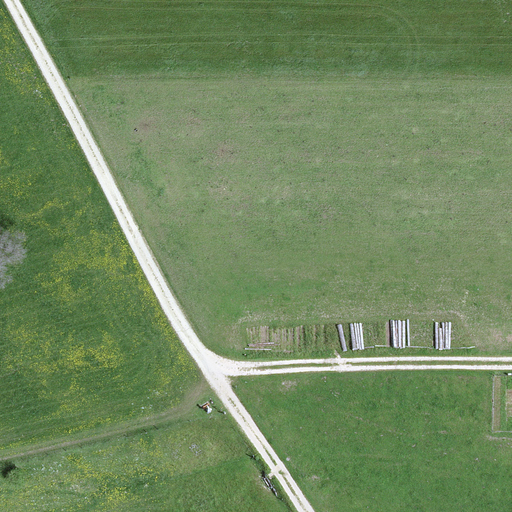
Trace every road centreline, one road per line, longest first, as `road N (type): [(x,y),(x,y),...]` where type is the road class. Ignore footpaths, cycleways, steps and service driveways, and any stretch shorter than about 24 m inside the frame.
road 1 (track): [(7,0),(209,367),(304,511)]
road 2 (track): [(209,367),(511,362)]
